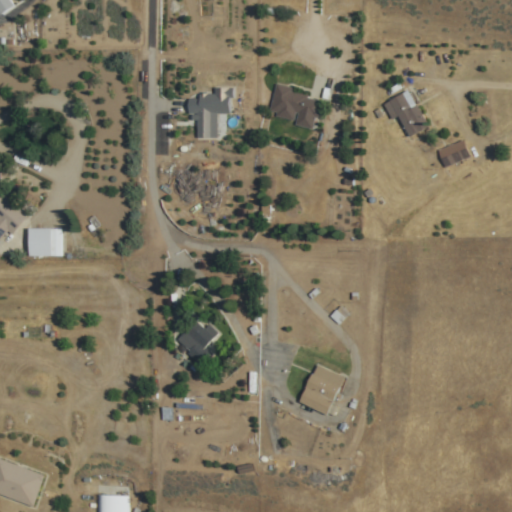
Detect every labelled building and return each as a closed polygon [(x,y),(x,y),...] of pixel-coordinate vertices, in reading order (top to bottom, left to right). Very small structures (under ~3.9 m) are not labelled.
[(0,0),(0,14),(12,7),(8,0),(0,0)] [(314,128),(321,98),(275,86),(267,117),(314,128)] [(213,94),(199,94),(199,99),(190,99),(189,123),(217,123),(217,114),(231,114),(231,88),(213,88),(213,94)] [(398,117),(409,138),(428,129),(409,91),(384,103),(392,120),(398,117)] [(438,151),(445,168),(471,157),(463,139),(438,151)] [(0,244),(26,215),(0,191),(0,244)] [(63,258),(63,229),(28,229),(28,258),(63,258)] [(174,342),(201,369),(212,357),(205,350),(220,335),(208,324),(203,330),(194,322),(174,342)] [(327,416),(343,378),(315,366),(299,404),(327,416)] [(0,495),(33,506),(43,472),(0,458),(0,495)]
